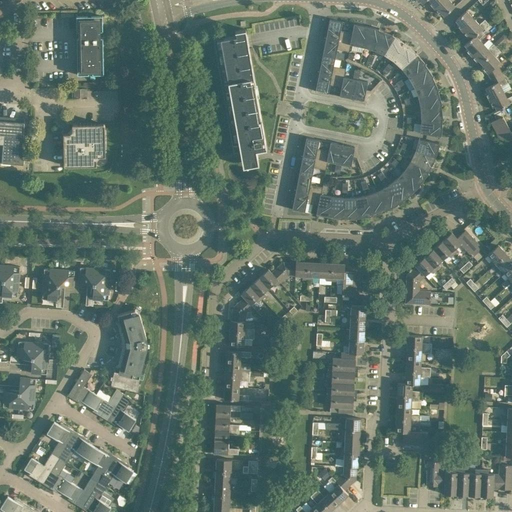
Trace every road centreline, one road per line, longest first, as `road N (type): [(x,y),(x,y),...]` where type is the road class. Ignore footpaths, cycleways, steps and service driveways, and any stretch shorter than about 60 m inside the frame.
road 1 (residential): [(194,511),(211,304),(219,282),(277,237)]
road 2 (secondary): [(148,511),(170,420),(184,291)]
road 3 (residential): [(358,508),(367,498),(370,429),(382,415),(385,318)]
road 4 (secondary): [(193,205),(173,36),(163,14)]
road 5 (residential): [(301,95),(379,110),(381,127),(368,142),(294,128)]
road 6 (secondary): [(163,14),(177,205)]
road 7 (tertiary): [(483,188),(462,87),(429,39)]
